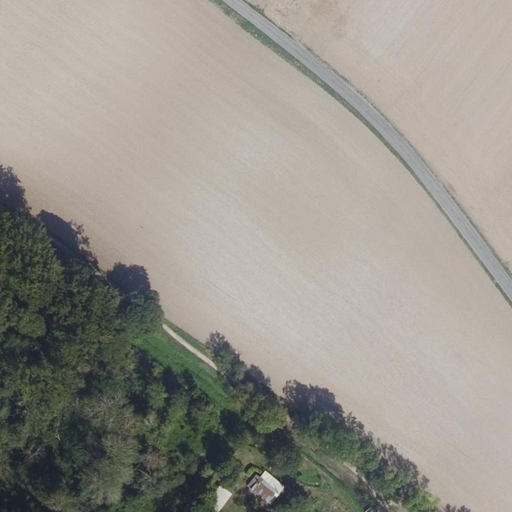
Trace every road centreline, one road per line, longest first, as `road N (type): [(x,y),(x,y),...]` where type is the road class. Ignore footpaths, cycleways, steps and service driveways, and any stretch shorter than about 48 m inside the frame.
road 1 (track): [(381,497),(65,248),(0,208)]
road 2 (tertiary): [(511,289),(391,135),(231,0)]
